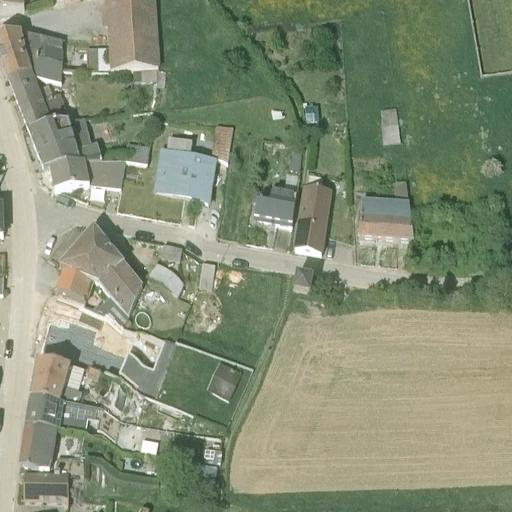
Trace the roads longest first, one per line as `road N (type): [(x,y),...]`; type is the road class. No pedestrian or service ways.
road 1 (residential): [(0,485),(20,312),(21,213)]
road 2 (residential): [(21,213),(71,208),(287,247)]
road 3 (unclassified): [(287,247),(386,264),(511,265)]
